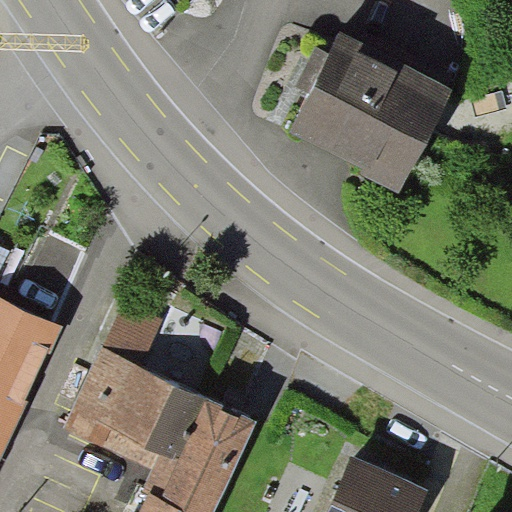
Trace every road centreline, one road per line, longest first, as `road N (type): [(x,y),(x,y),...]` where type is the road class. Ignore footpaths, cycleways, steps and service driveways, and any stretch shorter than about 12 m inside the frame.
road 1 (primary): [(511,405),(323,296),(176,170)]
road 2 (residential): [(49,413),(149,207),(176,170)]
road 3 (primary): [(176,170),(50,0)]
road 4 (residential): [(259,0),(221,106),(176,170)]
